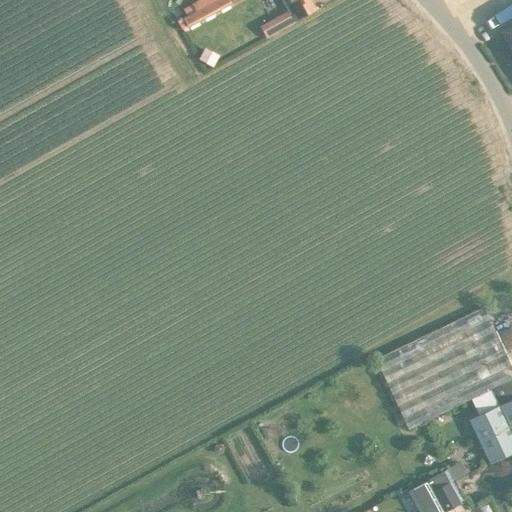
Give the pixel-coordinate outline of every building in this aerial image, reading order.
[(209,0),(178,17),(179,17),(174,20),(178,28),(183,25),(184,27),(233,0),(209,0)] [(283,11),(258,24),(264,36),(314,8),(308,0),(278,0),(283,10),(283,11)] [(511,23),(500,30),(511,50),(511,23)] [(202,48),(197,58),(208,64),(214,54),(202,48)] [(511,372),(481,308),(373,360),(406,430),(469,400),(488,391),(511,379),(511,372)] [(511,396),(494,405),(488,391),(469,400),(475,414),(466,418),(487,461),(511,449),(511,462),(511,463),(511,396)] [(463,475),(457,463),(445,470),(451,482),(463,475)] [(440,470),(422,480),(439,510),(457,500),(440,470)] [(439,511),(439,510),(422,480),(408,488),(420,511),(439,511)] [(504,511),(500,502),(498,503),(494,495),(489,497),(496,511),(504,511)]
